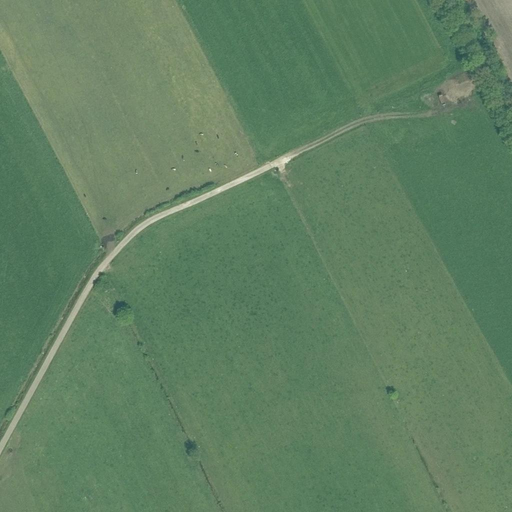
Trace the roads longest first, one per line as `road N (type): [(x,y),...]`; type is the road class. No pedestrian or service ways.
road 1 (track): [(0,451),(101,268),(124,242),(146,222),(364,119)]
road 2 (track): [(511,117),(450,0)]
